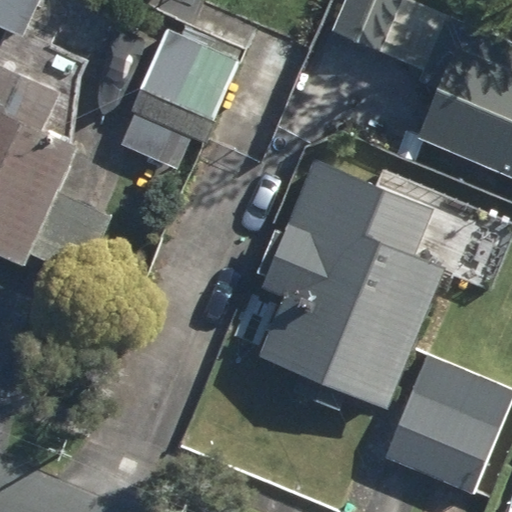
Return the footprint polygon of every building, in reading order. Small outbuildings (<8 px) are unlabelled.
[(47,0),(0,0),(0,17),(33,32),(47,0)] [(445,86),(426,132),(511,168),(511,35),(429,0),(351,0),(339,28),(429,67),(424,77),(445,86)] [(191,30),(175,23),(138,107),(142,109),(128,141),(184,165),(198,133),(215,141),(226,117),(221,115),(251,48),(193,23),(191,30)] [(0,243),(36,259),(40,250),(94,273),(123,208),(69,184),(89,138),(56,123),(74,82),(0,49),(0,243)] [(294,293),(270,351),(397,404),(458,259),(428,246),(446,201),(328,152),(272,284),(294,293)] [(511,417),(511,380),(436,348),(392,454),(481,492),(511,417)]
